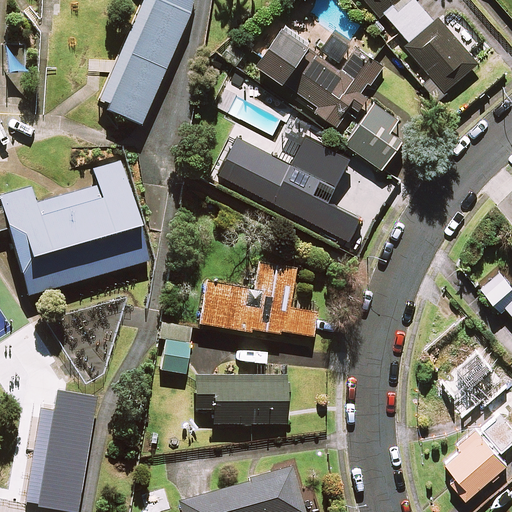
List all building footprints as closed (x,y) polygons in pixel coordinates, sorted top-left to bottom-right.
[(130,132),(180,15),(147,0),(96,118),(130,132)] [(365,0),(379,16),(383,12),(408,41),(403,45),(443,91),(477,62),(436,16),(432,19),(415,0),(365,0)] [(89,19),(52,17),(49,72),(86,74),(89,19)] [(316,52),(282,26),(255,62),(299,95),(297,97),(335,126),(380,65),(334,30),(316,52)] [(344,142),(381,168),(410,126),(373,101),(344,142)] [(229,131),(218,151),(226,156),(216,176),(273,204),(267,215),(341,252),(359,216),(313,192),(325,167),(294,153),(278,144),(273,153),(229,131)] [(151,263),(123,171),(0,209),(29,304),(151,263)] [(293,266),(255,263),(253,288),(203,283),(199,326),(313,336),(315,303),(290,301),(293,266)] [(511,286),(499,272),(480,288),(499,310),(505,306),(511,314),(511,286)] [(190,325),(159,321),(157,340),(164,341),(160,371),(184,374),(190,325)] [(464,420),(447,434),(460,450),(445,464),(456,478),(451,483),(464,499),(505,465),(496,454),(511,440),(511,432),(502,421),(511,412),(511,392),(476,351),(440,381),(453,395),(447,400),(464,420)] [(285,424),(285,376),(193,377),(193,409),(211,409),(211,424),(285,424)] [(301,511),(290,470),(177,502),(180,511),(301,511)] [(160,511),(170,509),(164,490),(140,497),(144,511),(160,511)]
